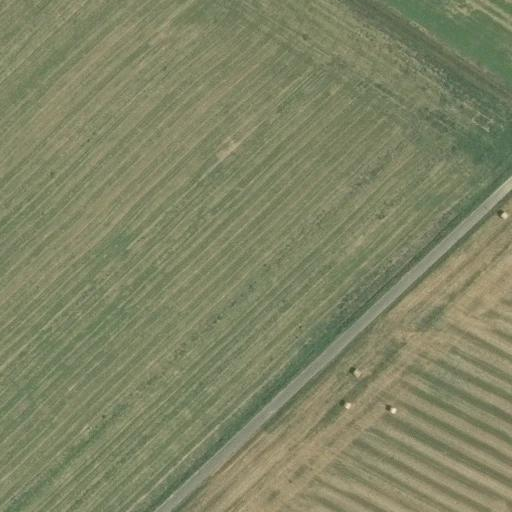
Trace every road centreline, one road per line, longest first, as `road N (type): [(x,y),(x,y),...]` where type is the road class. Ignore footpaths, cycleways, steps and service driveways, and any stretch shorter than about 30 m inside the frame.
road 1 (track): [(511,182),(162,511)]
road 2 (track): [(361,0),(511,100)]
